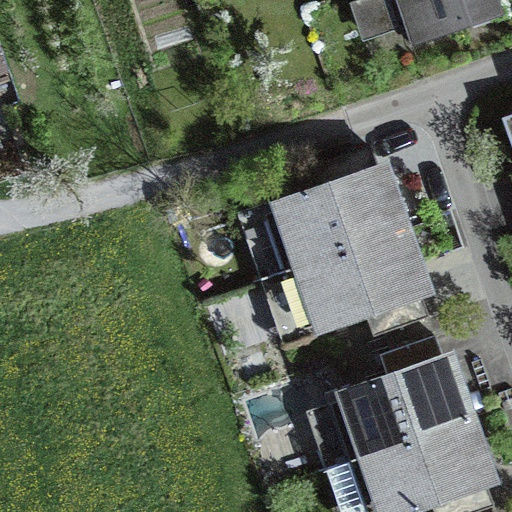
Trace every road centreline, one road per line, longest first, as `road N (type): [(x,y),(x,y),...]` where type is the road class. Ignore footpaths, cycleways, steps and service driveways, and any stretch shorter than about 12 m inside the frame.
road 1 (residential): [(435,91),(149,187),(0,221)]
road 2 (residential): [(435,91),(511,333)]
